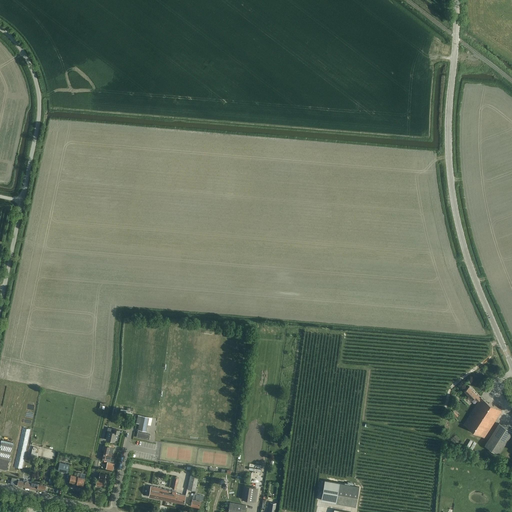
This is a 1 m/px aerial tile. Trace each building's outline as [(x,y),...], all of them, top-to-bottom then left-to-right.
[(484,438),(502,411),(481,398),(480,399),(478,396),(469,387),(465,391),(469,396),(468,397),(472,401),(475,398),(478,402),(464,425),(484,438)] [(146,431),(149,417),(138,415),(136,423),(139,424),(137,437),(149,439),(150,434),(144,433),(145,431),(146,431)] [(511,434),(511,431),(510,430),(499,423),(486,445),(499,454),(511,434)] [(14,467),(22,468),(30,430),(23,428),(14,467)] [(113,432),(108,431),(106,440),(114,441),(116,433),(119,434),(120,430),(113,429),(113,432)] [(0,468),(7,470),(12,445),(1,442),(0,444),(0,468)] [(112,455),(114,448),(114,447),(111,447),(105,445),(103,453),(108,454),(112,455)] [(110,462),(112,455),(108,454),(103,453),(102,460),(110,462)] [(69,465),(59,463),(57,470),(67,473),(69,465)] [(77,476),(71,475),(69,483),(83,486),(85,478),(81,477),(82,473),(77,472),(77,476)] [(96,486),(104,487),(105,474),(100,473),(99,479),(97,479),(96,486)] [(198,476),(191,474),(187,489),(195,491),(196,488),(198,476)] [(356,507),(359,487),(325,480),(321,500),(356,507)] [(46,485),(39,484),(31,482),(30,488),(38,490),(38,489),(45,490),(46,485)] [(151,486),(149,497),(184,504),(186,495),(176,493),(176,491),(151,486)] [(254,488),(244,486),(242,499),(251,501),(254,488)] [(193,497),(192,497),(191,506),(199,507),(200,501),(202,501),(203,496),(197,495),(194,494),(193,497)] [(275,511),(276,503),(270,502),(268,511),(269,511),(268,511),(275,511)] [(244,511),(246,506),(230,503),(228,511),(231,511),(240,511),(241,511),(244,511)]
